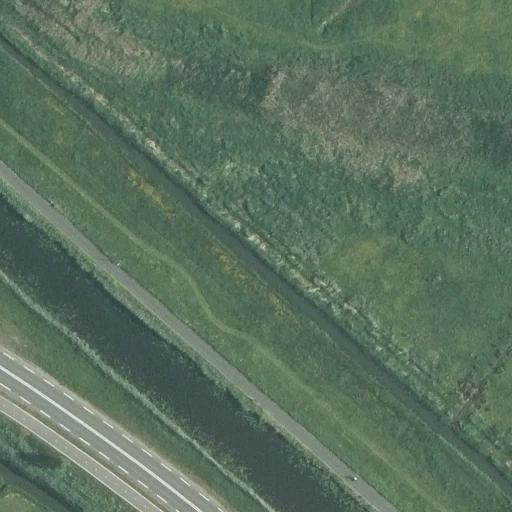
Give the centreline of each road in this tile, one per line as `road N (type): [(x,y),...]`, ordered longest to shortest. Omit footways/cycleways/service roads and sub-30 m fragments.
road 1 (unclassified): [(389,511),(0,166)]
road 2 (primary): [(202,511),(0,367)]
